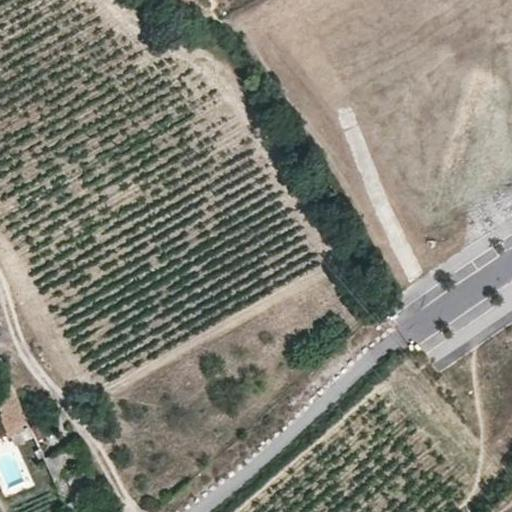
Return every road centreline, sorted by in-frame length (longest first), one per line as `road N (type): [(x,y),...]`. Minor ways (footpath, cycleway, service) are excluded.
road 1 (residential): [(194,511),(354,373),(511,261)]
road 2 (track): [(132,511),(67,408),(0,353)]
